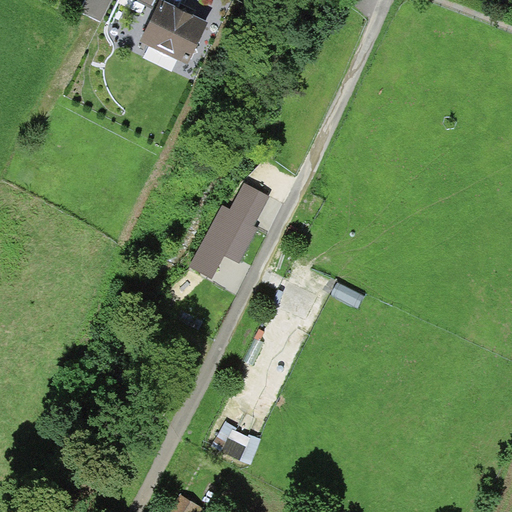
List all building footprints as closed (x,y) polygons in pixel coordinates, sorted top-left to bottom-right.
[(157,0),(135,0),(153,9),(157,0)] [(208,21),(163,0),(159,0),(140,41),(188,63),(208,21)] [(55,101),(41,95),(29,120),(43,126),(55,101)] [(234,200),(228,197),(189,272),(212,284),(223,262),(239,270),(280,189),(248,173),(234,200)] [(211,445),(222,452),(240,461),(252,465),(261,439),(249,435),(248,437),(235,431),(237,429),(226,422),(211,445)] [(180,494),(169,511),(201,511),(204,508),(180,494)]
